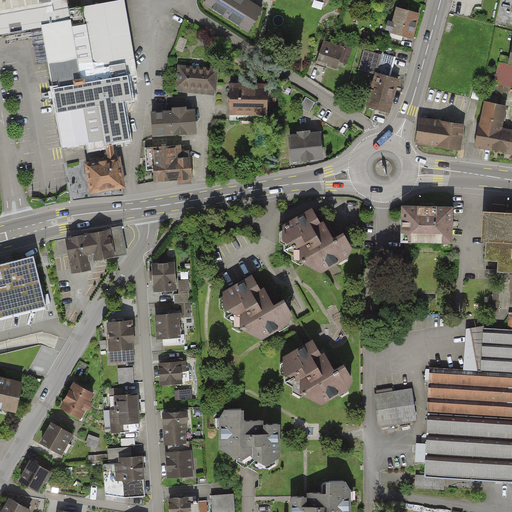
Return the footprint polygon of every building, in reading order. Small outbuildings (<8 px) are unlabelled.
[(119,158),(115,159),(112,143),(130,140),(125,110),(132,109),(130,100),(132,99),(128,76),(137,75),(123,0),(67,10),(65,0),(0,0),(0,35),(42,28),(43,36),(63,148),(87,143),(89,151),(101,149),(103,161),(87,164),(91,191),(124,186),(119,158)] [(262,9),(247,0),(206,0),(205,4),(248,31),(262,9)] [(413,38),(420,14),(398,8),(393,23),(388,22),(386,29),(391,31),(390,36),(401,40),(403,35),(413,38)] [(186,40),(180,38),(176,49),(182,51),(186,40)] [(336,72),(345,49),(323,41),(314,64),(336,72)] [(375,73),(389,77),(394,58),(366,51),(361,69),(375,73)] [(496,82),(511,85),(511,63),(501,61),(496,82)] [(217,70),(180,66),(178,87),(215,90),(217,70)] [(390,112),(399,79),(389,77),(375,73),(367,106),(390,112)] [(475,145),(511,153),(511,127),(502,125),(506,107),(500,106),(504,86),(489,82),(475,145)] [(267,114),(268,85),(231,84),(230,120),(241,121),(241,114),(267,114)] [(315,103),(306,98),(301,108),(310,113),(315,103)] [(195,132),(194,110),(185,111),(185,108),(174,109),(174,112),(152,113),(153,134),(195,132)] [(459,149),(462,125),(420,120),(417,143),(459,149)] [(323,157),(319,131),(289,134),(293,161),(323,157)] [(193,179),(191,151),(181,151),(181,146),(145,148),(147,170),(154,169),(155,181),(193,179)] [(453,244),(453,209),(403,207),(402,243),(453,244)] [(511,209),(483,208),(482,238),(487,238),(485,272),(510,274),(507,330),(466,328),(463,376),(428,374),(422,476),(511,480),(511,209)] [(320,224),(311,210),(284,226),(284,250),(320,271),(345,256),(351,247),(343,234),(333,239),(323,222),(320,224)] [(123,254),(119,229),(67,238),(73,272),(90,269),(88,260),(123,254)] [(33,255),(0,263),(0,316),(46,305),(33,255)] [(176,289),(174,263),(151,264),(153,291),(176,289)] [(258,289),(252,278),(225,294),(225,316),(261,336),(286,322),(290,313),(283,301),(273,307),(262,287),(258,289)] [(180,310),(181,317),(190,316),(188,281),(180,281),(180,294),(175,294),(176,303),(180,303),(180,310)] [(169,315),(156,316),(158,337),(163,337),(164,345),(184,343),(183,335),(179,335),(178,319),(181,319),(181,317),(180,310),(168,312),(169,315)] [(134,360),(131,321),(109,323),(112,362),(134,360)] [(321,355),(312,341),(285,358),(285,381),(321,401),(346,387),(351,379),(344,365),(334,371),(324,354),(321,355)] [(186,361),(160,363),(161,383),(181,382),(180,372),(186,371),(186,361)] [(134,383),(133,367),(118,369),(119,384),(134,383)] [(0,409),(17,413),(23,385),(0,380),(0,409)] [(81,419),(94,397),(73,384),(60,407),(81,419)] [(140,430),(137,394),(123,395),(123,388),(110,389),(113,432),(140,430)] [(416,420),(411,389),(371,395),(376,426),(416,420)] [(175,392),(176,400),(188,399),(188,391),(175,392)] [(241,420),(241,409),(226,409),(221,417),(222,447),(258,468),(278,456),(277,424),(261,424),(261,420),(241,420)] [(188,430),(186,413),(163,414),(166,443),(172,443),(185,442),(185,430),(188,430)] [(62,453),(74,432),(64,426),(62,428),(52,423),(42,442),(62,453)] [(99,439),(89,435),(86,443),(97,447),(99,439)] [(135,438),(121,439),(122,446),(135,445),(135,438)] [(192,475),(190,451),(188,451),(187,442),(185,442),(172,443),(173,453),(167,453),(169,476),(192,475)] [(125,497),(145,496),(142,456),(132,456),(131,448),(109,450),(111,464),(103,464),(106,494),(125,497)] [(46,480),(53,469),(41,462),(39,465),(32,461),(21,480),(38,489),(43,479),(46,480)] [(328,494),(310,494),(310,498),(293,498),(292,511),(348,511),(349,491),(343,482),(328,482),(328,494)] [(235,511),(234,494),(211,495),(212,511),(235,511)] [(197,511),(196,497),(170,499),(171,511),(197,511)] [(19,504),(10,499),(2,511),(28,511),(30,510),(28,509),(29,506),(21,502),(19,504)] [(207,511),(207,501),(199,501),(199,511),(207,511)]
